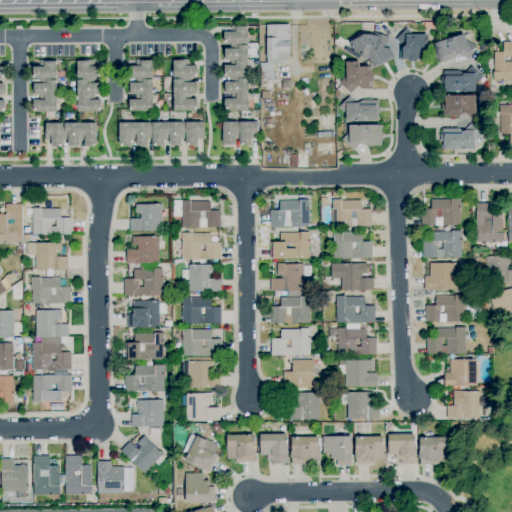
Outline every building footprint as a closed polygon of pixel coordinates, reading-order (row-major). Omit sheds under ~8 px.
[(260,90),(260,63),(267,63),(267,26),(289,25),(290,26),(290,61),(284,61),(284,65),(272,65),(272,89),(260,90)] [(231,44),(224,44),(224,32),(230,32),(230,26),(247,26),(247,43),(231,44)] [(408,62),(408,60),(400,61),(400,51),(404,47),(396,40),(407,28),(414,35),(428,35),(428,48),(421,48),(422,60),(415,60),(415,62),(408,62)] [(375,69),(374,67),(368,58),(365,60),(360,51),(355,54),(349,43),(363,35),(373,35),(373,33),(389,37),(386,48),(390,49),(395,58),(375,69)] [(440,63),(438,58),(435,58),(434,53),(437,52),(435,43),(464,34),(466,41),(475,46),(468,59),(458,54),(455,58),(440,63)] [(511,81),(494,81),(494,52),(503,52),(503,42),(511,42),(511,81)] [(247,43),(248,77),(232,77),(224,77),(224,66),(231,66),(230,60),(226,60),(225,49),(231,49),(231,44),(247,43)] [(136,78),(129,78),(129,67),(136,67),(135,60),(152,60),(153,78),(136,78)] [(173,77),(173,60),(190,60),(190,66),(197,66),(197,77),(190,77),(173,77)] [(40,79),(33,79),(33,67),(39,67),(39,62),(56,61),(56,78),(40,79)] [(77,78),(77,61),(94,61),(94,67),(101,67),(101,78),(94,78),(77,78)] [(346,76),(346,62),(359,62),(359,67),(370,67),(370,68),(371,68),(372,74),(374,74),(374,81),(372,82),(372,90),(362,90),(358,86),(350,94),(340,83),(346,76)] [(444,92),(444,84),(441,84),(441,77),(444,77),(443,71),(459,71),(462,75),(472,66),(483,77),(475,84),(475,92),(444,92)] [(190,77),(190,82),(196,82),(196,94),(191,94),(191,99),(197,99),(197,111),(174,111),(173,77),(190,77)] [(248,77),(248,110),(224,110),(224,99),(231,99),(231,94),(226,94),(226,82),(232,82),(232,77),(248,77)] [(56,78),(56,112),(33,112),(33,101),(40,101),(40,96),(34,96),(34,84),(40,84),(40,79),(56,78)] [(94,78),(94,83),(101,83),(101,95),(94,95),(94,100),(101,100),(101,112),(78,113),(77,78),(94,78)] [(153,78),(153,112),(129,112),(129,100),(136,100),(136,95),(130,95),(130,83),(136,83),(136,78),(153,78)] [(282,89),(282,81),(291,80),(291,89),(282,89)] [(362,100),(378,100),(378,107),(380,107),(380,114),(378,114),(378,121),(346,121),(346,115),(339,107),(350,96),(356,103),(359,103),(362,100)] [(472,121),(464,113),(459,116),(444,116),(444,110),(441,110),(441,104),(445,104),(445,96),(475,96),(475,101),(484,110),(472,121)] [(511,144),(510,144),(510,134),(500,134),(500,105),(511,105),(511,144)] [(153,123),(186,122),(186,139),(181,139),(181,145),(170,146),(170,140),(164,140),(165,146),(153,146),(153,139),(153,123)] [(186,122),(204,122),(204,139),(198,139),(198,146),(186,146),(186,139),(186,122)] [(240,139),(235,139),(235,145),(225,145),(225,144),(223,144),(223,122),(240,122),(240,139)] [(240,122),(258,122),(258,139),(252,139),(252,146),(240,146),(240,139),(240,122)] [(63,140),(63,147),(52,147),(52,140),(46,140),(46,124),(63,123),(63,140)] [(63,123),(96,123),(96,147),(85,147),(85,140),(80,140),(80,146),(68,146),(68,140),(63,140),(63,123)] [(153,139),(147,139),(148,146),(137,146),(137,140),(131,140),(131,147),(119,147),(119,123),(153,123),(153,139)] [(444,150),(444,141),(440,141),(440,136),(443,136),(443,129),(458,129),(462,133),(471,124),(482,135),(475,143),(475,150),(444,150)] [(365,146),(361,143),(353,151),(341,140),(350,131),(350,125),(382,125),(382,133),(384,133),(384,140),(382,140),(382,146),(365,146)] [(298,168),(290,168),(290,155),(298,155),(298,168)] [(460,226),(421,226),(421,209),(431,209),(431,200),(451,200),(451,199),(460,199),(460,226)] [(309,227),(270,227),(270,211),(279,211),(279,201),(300,201),(300,200),(309,200),(309,227)] [(220,227),(182,228),(182,202),(209,201),(209,211),(220,211),(220,227)] [(371,226),(333,227),(333,201),(361,201),(361,210),(371,210),(371,226)] [(22,244),(0,244),(0,215),(6,215),(6,205),(22,204),(22,244)] [(503,242),(477,242),(476,204),(493,204),(493,214),(503,213),(503,242)] [(129,232),(129,219),(141,219),(141,213),(136,213),(136,205),(161,205),(162,231),(129,232)] [(32,235),(32,210),(60,209),(60,219),(71,218),(71,235),(32,235)] [(423,258),(422,241),(432,241),(432,231),(461,231),(462,258),(423,258)] [(309,259),(270,259),(270,243),(280,243),(280,233),(300,233),(300,232),(309,232),(309,259)] [(334,259),(334,233),(362,233),(362,242),(372,242),(372,258),(334,259)] [(220,260),(181,260),(181,234),(210,234),(210,243),(220,243),(220,260)] [(126,264),(126,250),(138,250),(138,246),(132,246),(132,237),(158,237),(158,264),(126,264)] [(67,270),(35,270),(35,255),(27,255),(27,244),(61,243),(61,252),(56,252),(56,257),(67,257),(67,270)] [(511,283),(486,284),(485,257),(511,257),(511,283)] [(162,296),(124,296),(124,280),(134,280),(134,270),(161,270),(161,263),(170,263),(171,276),(162,276),(162,286),(170,286),(170,295),(162,295),(162,296)] [(424,290),(424,277),(430,276),(430,264),(456,263),(457,290),(424,290)] [(373,291),(341,291),(341,284),(334,284),(334,278),(331,278),(331,264),(367,264),(367,278),(373,278),(373,291)] [(221,292),(188,292),(188,280),(182,280),(182,270),(188,270),(188,265),(214,265),(215,273),(209,273),(209,280),(221,279),(221,292)] [(303,291),(271,291),(271,279),(282,279),(282,274),(277,274),(277,265),(303,265),(303,291)] [(70,304),(32,304),(32,278),(60,278),(60,287),(70,287),(70,304)] [(511,316),(496,321),(489,295),(511,288),(511,316)] [(221,324),(182,324),(182,297),(191,297),(191,292),(201,292),(201,298),(211,298),(211,308),(221,308),(221,324)] [(271,324),(271,307),(280,307),(280,297),(287,297),(287,292),(300,292),(300,297),(309,296),(310,323),(271,324)] [(464,322),(425,323),(425,306),(435,306),(435,296),(455,296),(455,295),(464,295),(464,322)] [(375,323),(336,323),(336,297),(364,297),(364,306),(375,306),(375,323)] [(159,328),(127,328),(127,316),(133,316),(133,301),(159,301),(159,328)] [(68,337),(36,337),(36,323),(32,323),(31,317),(36,317),(36,311),(61,310),(62,320),(57,321),(57,325),(68,325),(68,337)] [(0,338),(0,311),(14,311),(14,338),(0,338)] [(465,354),(427,354),(427,338),(436,338),(436,329),(456,328),(456,327),(465,327),(465,354)] [(309,356),(271,356),(271,339),(281,339),(281,329),(309,329),(309,356)] [(376,355),(337,355),(337,337),(329,337),(329,329),(365,329),(365,338),(376,338),(376,355)] [(221,356),(183,356),(183,331),(211,330),(211,339),(221,339),(221,356)] [(163,360),(125,360),(125,343),(134,343),(134,334),(163,334),(163,360)] [(33,370),(32,344),(40,344),(40,338),(61,338),(61,353),(71,353),(71,370),(33,370)] [(0,370),(0,344),(12,344),(13,370),(0,370)] [(187,389),(187,375),(181,375),(181,364),(187,364),(187,362),(194,362),(194,358),(214,358),(214,374),(220,374),(220,389),(187,389)] [(444,387),(444,373),(450,373),(449,360),(476,360),(477,387),(444,387)] [(313,388),(284,388),(284,372),(292,372),(291,361),(313,361),(313,388)] [(377,387),(345,387),(345,374),(338,374),(338,366),(345,366),(345,361),(372,361),(372,369),(366,369),(366,373),(377,373),(377,387)] [(125,393),(125,376),(134,376),(134,366),(163,366),(164,392),(125,393)] [(42,403),(33,403),(33,376),(72,376),(72,392),(61,393),(61,401),(42,402),(42,403)] [(13,402),(0,402),(0,377),(13,377),(13,402)] [(480,418),(447,419),(447,406),(453,406),(453,392),(479,392),(480,418)] [(219,421),(187,421),(187,406),(182,406),(182,396),(186,396),(186,394),(212,393),(212,404),(208,404),(208,408),(219,408),(219,421)] [(319,420),(287,420),(287,408),(298,408),(298,403),(293,403),(293,393),(319,393),(319,420)] [(380,419),(347,419),(347,393),(371,393),(372,408),(380,408),(380,419)] [(131,428),(131,415),(138,415),(138,401),(163,401),(163,427),(131,428)] [(221,434),(214,434),(214,431),(213,431),(213,426),(215,426),(215,425),(220,425),(220,426),(221,426),(221,434)] [(159,440),(150,437),(150,428),(160,428),(159,440)] [(271,465),(271,460),(267,460),(267,455),(260,455),(260,435),(276,435),(276,430),(286,430),(286,440),(288,440),(288,464),(271,465)] [(311,465),(291,465),(291,438),(298,438),(298,431),(309,431),(309,438),(318,438),(318,446),(320,446),(320,462),(311,462),(311,465)] [(209,473),(184,461),(187,455),(183,452),(186,447),(185,446),(191,434),(196,437),(197,436),(207,441),(208,440),(218,445),(214,454),(218,455),(209,473)] [(235,463),(235,460),(226,460),(226,447),(227,447),(227,436),(253,435),(254,463),(235,463)] [(400,464),(400,460),(396,460),(395,455),(388,455),(388,435),(414,435),(415,464),(400,464)] [(144,474),(120,451),(129,442),(137,450),(140,447),(137,444),(144,437),(162,455),(144,474)] [(352,466),(335,466),(335,462),(330,462),(330,454),(323,454),(323,437),(352,437),(352,466)] [(355,464),(355,437),(383,437),(383,446),(384,446),(384,461),(374,461),(374,464),(355,464)] [(439,465),(420,466),(419,438),(446,437),(446,447),(448,447),(448,462),(439,462),(439,465)] [(33,495),(33,456),(50,456),(50,466),(59,466),(59,475),(65,475),(65,485),(60,485),(60,495),(33,495)] [(66,495),(65,456),(82,456),(82,466),(91,466),(91,495),(66,495)] [(28,492),(0,492),(0,459),(14,459),(14,466),(27,465),(28,492)] [(97,494),(97,462),(111,462),(111,467),(124,467),(124,469),(133,468),(133,492),(124,492),(124,494),(97,494)] [(210,503),(186,503),(186,474),(203,474),(203,476),(204,476),(204,481),(209,481),(209,488),(214,488),(214,501),(210,501),(210,503)] [(168,496),(162,491),(166,487),(171,491),(168,496)]
